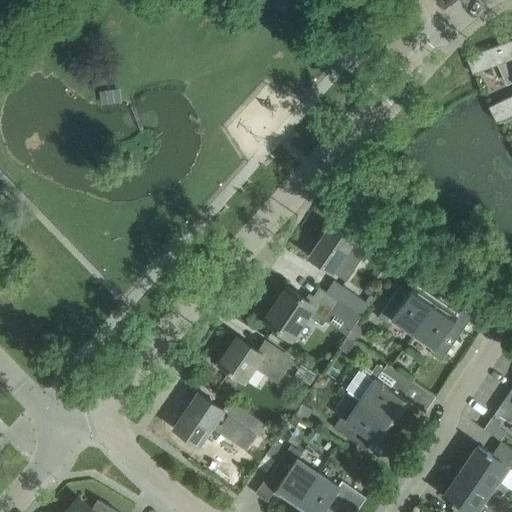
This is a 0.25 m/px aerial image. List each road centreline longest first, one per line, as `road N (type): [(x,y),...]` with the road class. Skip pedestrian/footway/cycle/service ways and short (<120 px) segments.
road 1 (residential): [(485,0),(439,29),(124,378),(114,422)]
road 2 (residential): [(388,511),(495,327),(511,325)]
road 3 (residential): [(198,511),(128,452),(114,422)]
